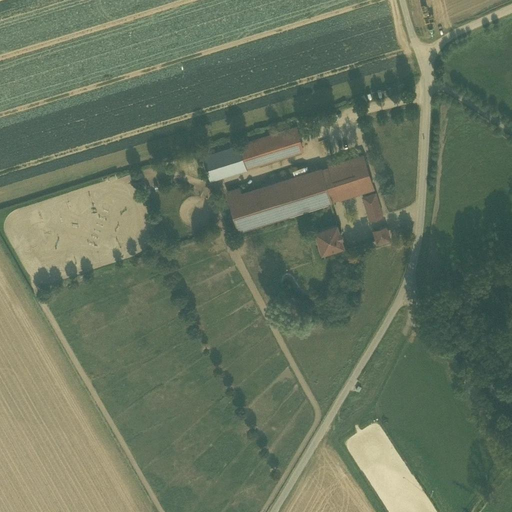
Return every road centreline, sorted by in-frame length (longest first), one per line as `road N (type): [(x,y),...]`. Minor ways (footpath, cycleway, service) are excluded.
road 1 (residential): [(274,511),(408,284)]
road 2 (residential): [(408,284),(420,228),(428,75)]
road 3 (residential): [(511,449),(408,284)]
